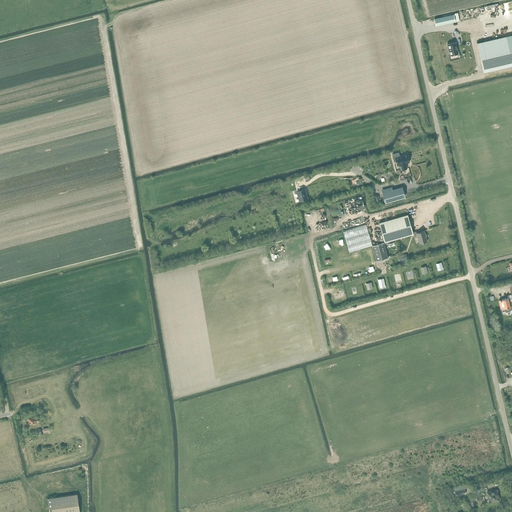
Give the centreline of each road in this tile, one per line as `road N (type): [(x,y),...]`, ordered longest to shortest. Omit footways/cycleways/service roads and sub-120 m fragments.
road 1 (unclassified): [(511,454),(408,0)]
road 2 (track): [(471,277),(325,311),(310,245),(351,215)]
